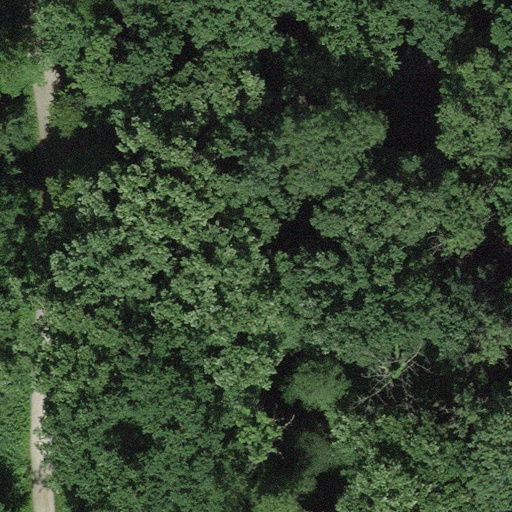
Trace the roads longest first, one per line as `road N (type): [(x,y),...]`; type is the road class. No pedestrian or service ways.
road 1 (track): [(45,0),(79,511)]
road 2 (track): [(63,250),(511,116)]
